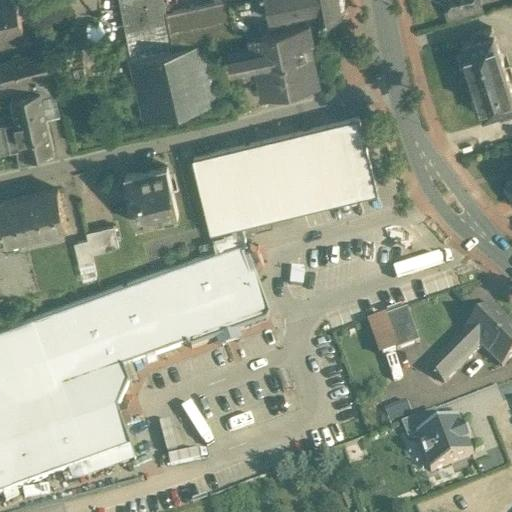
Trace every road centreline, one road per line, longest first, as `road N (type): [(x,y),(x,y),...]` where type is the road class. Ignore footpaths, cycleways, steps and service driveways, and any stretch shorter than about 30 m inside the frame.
road 1 (residential): [(400,88),(0,182)]
road 2 (secondary): [(400,88),(430,156),(511,258)]
